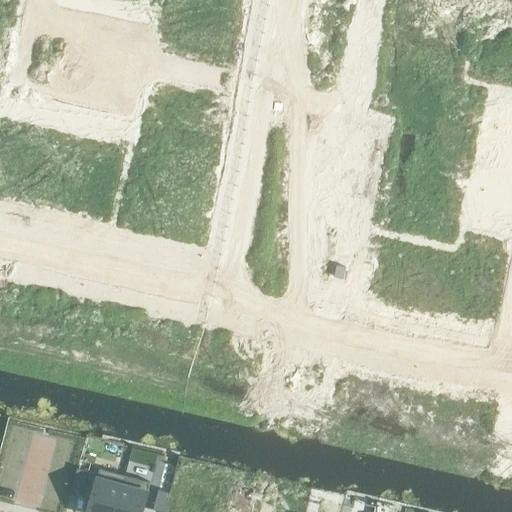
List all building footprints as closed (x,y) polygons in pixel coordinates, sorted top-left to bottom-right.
[(221,0),(205,0),(202,16),(239,25),(243,5),(221,0)] [(401,0),(390,0),(386,19),(424,27),(428,6),(401,0)] [(493,0),(487,0),(480,36),(501,41),(509,4),(493,0)] [(10,3),(8,11),(19,13),(21,5),(10,3)] [(511,4),(509,4),(501,41),(511,43),(511,4)] [(468,7),(466,15),(477,17),(479,9),(468,7)] [(8,11),(7,19),(18,21),(19,13),(8,11)] [(466,15),(464,23),(476,25),(477,17),(466,15)] [(202,16),(197,36),(234,45),(239,25),(202,16)] [(386,19),(382,40),(419,48),(424,27),(386,19)] [(164,20),(162,28),(173,31),(175,23),(164,20)] [(187,56),(184,68),(208,73),(211,61),(229,66),(234,45),(197,36),(192,57),(187,56)] [(2,38),(0,46),(11,48),(13,40),(2,38)] [(382,40),(377,61),(379,61),(420,71),(420,70),(414,69),(419,48),(382,40)] [(0,46),(0,47),(0,54),(10,56),(11,48),(0,46)] [(459,49),(457,57),(468,59),(470,51),(459,49)] [(457,57),(455,65),(466,68),(468,59),(457,57)] [(377,61),(383,63),(378,83),(415,92),(420,71),(379,61),(377,61)] [(485,70),(483,81),(491,83),(493,72),(485,70)] [(493,72),(491,83),(499,85),(502,74),(493,72)] [(378,83),(373,104),(395,109),(436,119),(436,118),(410,112),(415,92),(378,83)] [(180,87),(177,99),(188,101),(183,123),(220,132),(225,110),(201,104),(204,92),(190,89),(180,87)] [(476,97),(474,105),(485,108),(487,100),(476,97)] [(373,104),(373,105),(398,111),(394,128),(432,136),(436,119),(395,109),(373,104)] [(474,105),(472,113),(483,116),(485,108),(474,105)] [(142,114),(140,122),(151,125),(153,117),(142,114)] [(13,119),(11,131),(19,132),(21,121),(13,119)] [(21,121),(19,132),(27,134),(30,123),(21,121)] [(183,123),(178,144),(215,153),(220,132),(183,123)] [(48,127),(46,139),(54,140),(57,129),(48,127)] [(394,128),(390,145),(428,154),(432,136),(394,128)] [(57,129),(54,140),(62,142),(65,131),(57,129)] [(84,135),(81,147),(89,148),(92,137),(84,135)] [(467,136),(465,144),(476,146),(478,138),(467,136)] [(92,137),(89,148),(97,150),(100,139),(92,137)] [(109,141),(107,152),(115,154),(117,143),(109,141)] [(178,144),(173,165),(210,174),(215,153),(178,144)] [(465,144),(464,152),(475,155),(476,146),(465,144)] [(390,145),(386,163),(424,171),(428,154),(390,145)] [(134,148),(133,156),(144,159),(145,151),(134,148)] [(0,154),(0,193),(5,194),(13,157),(0,154)] [(133,156),(131,164),(142,167),(144,159),(133,156)] [(13,157),(5,194),(22,198),(31,161),(13,157)] [(31,161),(22,198),(40,202),(48,165),(31,161)] [(386,163),(382,180),(420,189),(424,171),(386,163)] [(48,165),(40,202),(57,206),(66,169),(48,165)] [(173,165),(168,187),(205,195),(210,174),(173,165)] [(66,169),(57,206),(75,210),(83,173),(66,169)] [(459,171),(457,179),(468,181),(470,173),(459,171)] [(83,173),(75,210),(92,215),(101,177),(83,173)] [(101,177),(92,215),(111,219),(119,182),(101,177)] [(457,179),(456,187),(467,190),(468,181),(457,179)] [(382,180),(378,198),(416,206),(420,189),(382,180)] [(168,187),(163,208),(201,216),(205,195),(168,187)] [(125,190),(123,198),(134,201),(136,193),(125,190)] [(123,198),(121,206),(132,209),(134,201),(123,198)] [(378,198),(374,216),(391,220),(409,224),(411,225),(416,206),(378,198)] [(451,206),(449,214),(460,217),(462,208),(451,206)] [(163,208),(158,230),(176,234),(175,236),(189,239),(189,237),(195,238),(201,216),(163,208)] [(449,214),(447,222),(459,225),(460,217),(449,214)] [(382,225),(379,236),(387,238),(390,227),(382,225)] [(390,227),(387,238),(396,240),(398,228),(390,227)] [(473,232),(470,243),(478,245),(481,234),(473,232)] [(417,233),(414,244),(423,246),(425,235),(417,233)] [(481,234),(478,245),(486,247),(489,236),(481,234)] [(425,235),(423,246),(431,248),(433,236),(425,235)] [(452,241),(450,252),(458,254),(460,243),(452,241)] [(361,268),(352,306),(371,310),(379,273),(361,268)] [(379,273),(371,310),(389,314),(397,277),(379,273)] [(397,277),(389,314),(406,318),(415,281),(397,277)] [(415,281),(406,318),(424,322),(424,318),(425,317),(432,285),(415,281)] [(425,317),(424,318),(442,322),(451,285),(433,281),(432,285),(425,317)] [(0,312),(0,328),(23,334),(33,290),(9,284),(2,313),(0,312)] [(451,285),(442,322),(460,326),(468,289),(451,285)] [(468,289),(460,326),(477,330),(486,293),(468,289)] [(33,290),(23,334),(47,340),(44,349),(59,352),(64,328),(51,324),(57,296),(33,290)] [(486,293),(477,330),(496,334),(504,297),(486,293)] [(84,332),(78,357),(92,360),(95,351),(119,357),(129,312),(105,307),(98,336),(84,332)] [(129,312),(119,357),(142,362),(140,372),(154,375),(160,350),(147,347),(153,318),(129,312)] [(179,340),(173,365),(218,375),(220,366),(247,372),(253,346),(206,335),(204,346),(179,340)] [(340,386),(336,405),(358,410),(358,409),(367,372),(367,371),(345,366),(343,372),(340,372),(337,385),(340,386)] [(367,372),(358,409),(380,414),(384,415),(392,378),(389,377),(367,372)] [(392,378),(384,415),(406,420),(414,383),(392,378)] [(414,383),(406,420),(428,425),(436,388),(414,383)] [(436,388),(428,425),(432,426),(454,431),(462,394),(440,389),(436,388)] [(454,431),(453,432),(475,437),(473,447),(486,450),(491,426),(479,423),(484,398),(462,393),(462,394),(454,431)] [(324,428),(322,439),(330,441),(332,430),(324,428)] [(366,437),(364,449),(372,450),(374,439),(366,437)] [(374,439),(372,450),(380,452),(383,441),(374,439)] [(418,449),(415,460),(423,462),(426,451),(418,449)] [(426,451),(423,462),(431,464),(434,453),(426,451)] [(77,469),(72,488),(84,491),(89,472),(77,469)] [(100,469),(88,511),(115,511),(125,476),(100,469)] [(125,476),(115,511),(142,511),(150,482),(125,476)] [(159,491),(153,510),(161,511),(165,511),(170,494),(159,491)] [(197,493),(191,511),(227,511),(230,502),(197,493)]
